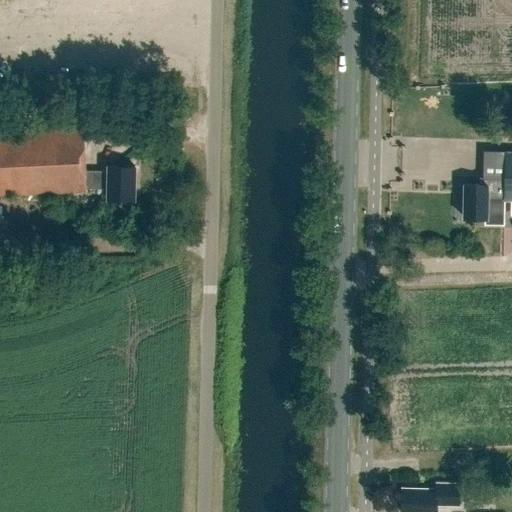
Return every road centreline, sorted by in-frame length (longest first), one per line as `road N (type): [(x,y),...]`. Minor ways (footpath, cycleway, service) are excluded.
road 1 (unclassified): [(202,511),(216,0)]
road 2 (secondary): [(334,511),(348,0)]
